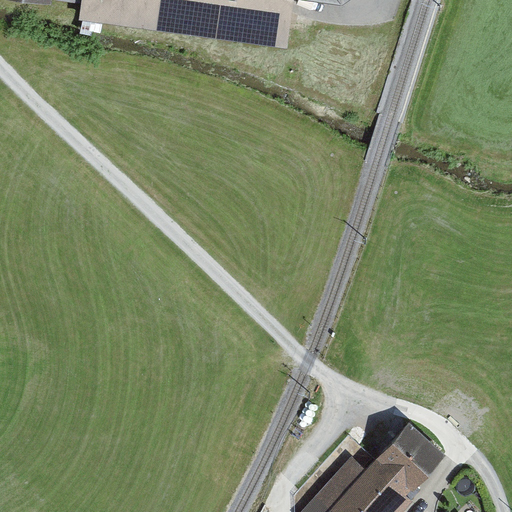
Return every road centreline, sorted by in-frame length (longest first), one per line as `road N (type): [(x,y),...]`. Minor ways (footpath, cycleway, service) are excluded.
road 1 (unclassified): [(0,63),(311,360)]
road 2 (track): [(311,360),(467,443),(506,511)]
